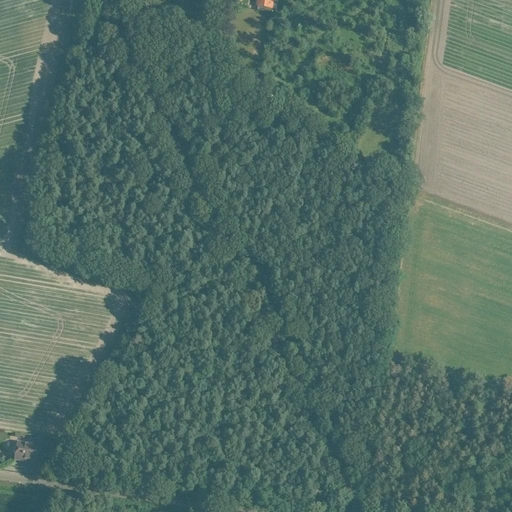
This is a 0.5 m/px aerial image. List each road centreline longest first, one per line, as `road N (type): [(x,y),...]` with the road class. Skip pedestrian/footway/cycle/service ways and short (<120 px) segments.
road 1 (unclassified): [(363,511),(104,0)]
road 2 (unclassified): [(246,511),(0,476)]
